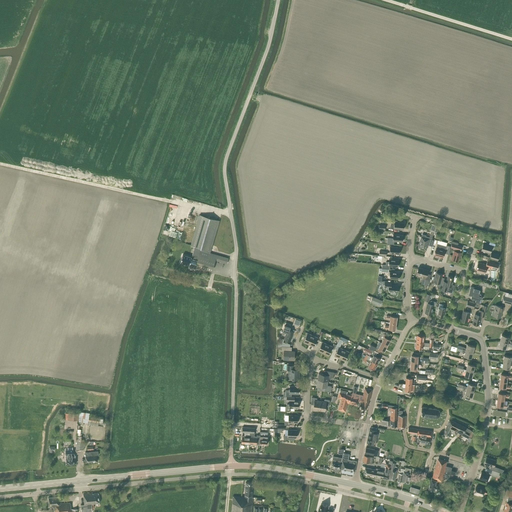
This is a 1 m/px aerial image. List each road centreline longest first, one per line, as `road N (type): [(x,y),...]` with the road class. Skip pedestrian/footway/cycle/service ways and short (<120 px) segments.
road 1 (unclassified): [(278,0),(224,167),(236,248),(230,466)]
road 2 (track): [(199,210),(0,164)]
road 3 (residential): [(475,465),(488,399),(483,348),(478,338),(448,329)]
road 4 (secondary): [(0,488),(139,475)]
road 5 (secondary): [(354,485),(230,466)]
road 6 (residential): [(475,465),(408,447),(403,430),(367,423)]
